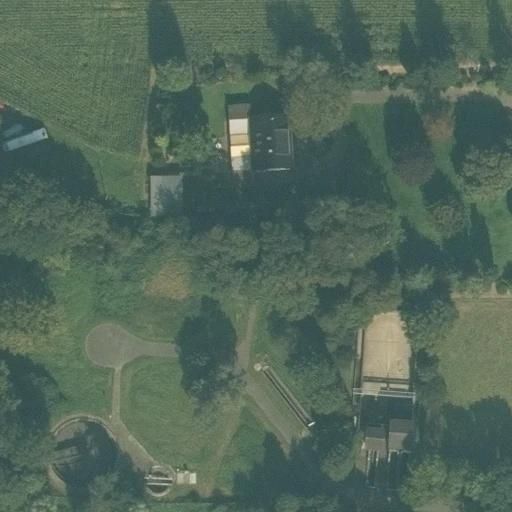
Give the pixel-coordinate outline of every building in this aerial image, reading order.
[(227,113),(228,123),(250,122),(249,111),(227,113)] [(286,119),(250,122),(251,137),(252,158),(253,173),(288,171),(286,119)] [(229,138),(251,137),(250,122),(228,123),(229,138)] [(229,138),(230,160),(252,158),(251,137),(229,138)] [(253,173),(252,158),(230,160),(231,175),(253,173)] [(231,175),(232,187),(254,185),(253,173),(231,175)] [(151,209),(179,209),(179,186),(151,185),(151,209)] [(274,287),(234,282),(232,297),(272,302),(274,287)] [(388,448),(410,450),(411,426),(389,425),(388,448)] [(380,452),(381,434),(366,433),(365,451),(380,452)]
